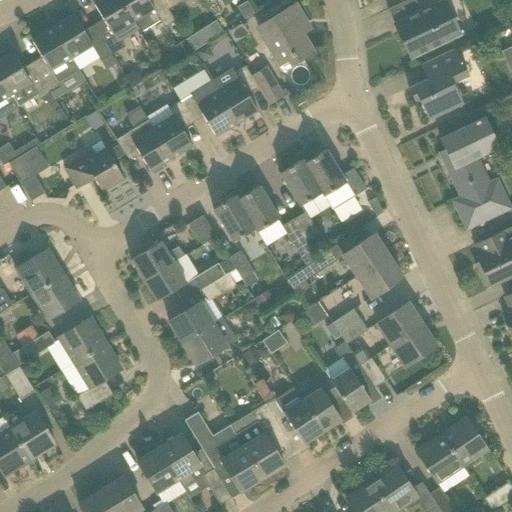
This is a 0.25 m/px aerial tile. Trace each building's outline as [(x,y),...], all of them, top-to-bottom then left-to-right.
[(94,25),(111,55),(125,47),(122,41),(139,30),(140,32),(120,0),(98,0),(94,3),(103,20),(94,25)] [(120,0),(140,32),(160,20),(165,28),(175,21),(168,10),(162,0),(120,0)] [(162,0),(168,10),(178,4),(184,0),(162,0)] [(247,0),(246,0),(237,5),(245,18),(254,12),(247,0)] [(414,0),(407,0),(388,10),(412,60),(413,60),(412,57),(459,35),(442,1),(420,12),(414,0)] [(295,5),(261,25),(264,30),(259,33),(279,65),(294,56),(297,61),(313,52),(301,32),(300,33),(296,26),(305,21),(295,5)] [(111,55),(94,25),(84,31),(74,15),(53,28),(72,59),(92,46),(101,61),(111,55)] [(72,59),(53,28),(32,40),(42,57),(32,63),(50,93),(60,87),(59,83),(79,70),(72,59)] [(186,39),(193,50),(205,43),(198,32),(186,39)] [(511,72),(511,44),(501,50),(511,72)] [(428,78),(408,88),(415,102),(419,100),(429,121),(463,105),(452,84),(468,76),(455,49),(421,65),(428,78)] [(40,99),(50,93),(32,63),(22,69),(12,52),(0,59),(0,79),(17,107),(37,94),(40,99)] [(231,70),(211,82),(236,123),(257,111),(247,94),(258,87),(252,77),(245,65),(233,73),(231,70)] [(252,77),(258,87),(268,104),(282,95),(266,68),(252,77)] [(0,117),(17,107),(0,79),(0,117)] [(211,82),(190,95),(179,102),(192,122),(202,116),(214,137),(236,123),(211,82)] [(172,116),(152,128),(171,159),(192,147),(181,129),(192,122),(179,102),(168,108),(172,116)] [(171,159),(152,128),(139,107),(125,116),(134,130),(117,140),(130,162),(140,156),(149,172),(150,172),(152,175),(163,169),(161,165),(171,159)] [(486,118),(441,140),(451,163),(446,166),(461,198),(454,201),(467,229),(510,208),(497,180),(486,186),(473,159),(500,146),(486,118)] [(102,192),(123,179),(105,149),(84,161),(82,157),(64,168),(77,189),(94,179),(102,192)] [(323,198),(324,197),(332,210),(354,196),(366,189),(353,168),(342,176),(327,152),(305,165),(304,165),(322,193),(321,194),(323,198)] [(22,155),(9,163),(11,167),(21,184),(35,176),(22,155)] [(304,165),(305,165),(303,161),(280,174),(300,207),(321,194),(322,193),(304,165)] [(260,187),(238,200),(255,229),(257,232),(280,219),(260,187)] [(255,229),(238,200),(236,196),(213,209),(233,242),(255,229)] [(383,212),(376,198),(367,203),(376,217),(383,212)] [(318,233),(305,212),(293,219),(307,240),(318,233)] [(215,236),(213,232),(203,215),(189,223),(199,241),(202,245),(215,236)] [(307,240),(293,219),(282,226),(306,265),(318,257),(307,240)] [(505,230),(492,236),(474,245),(480,257),(477,258),(491,286),(511,275),(511,239),(510,240),(505,230)] [(342,255),(357,277),(388,256),(374,235),(342,255)] [(131,259),(144,280),(174,262),(184,255),(178,246),(167,253),(160,241),(131,259)] [(16,268),(32,294),(63,275),(47,249),(16,268)] [(253,272),(240,251),(229,258),(242,279),(253,272)] [(388,256),(357,277),(371,298),(402,277),(388,256)] [(318,257),(306,265),(286,278),(296,295),(308,287),(305,282),(326,268),(318,257)] [(174,262),(144,280),(156,301),(186,282),(174,262)] [(194,278),(201,289),(225,275),(218,263),(194,278)] [(228,273),(225,275),(201,289),(209,301),(235,285),(228,273)] [(63,275),(32,294),(48,320),(79,301),(63,275)] [(0,288),(0,312),(12,305),(3,290),(0,288)] [(319,301),(307,308),(316,322),(328,314),(319,301)] [(168,321),(182,342),(213,324),(200,302),(168,321)] [(422,324),(407,303),(376,323),(390,345),(422,324)] [(332,323),(339,334),(360,320),(353,309),(332,323)] [(59,337),(74,363),(105,344),(89,318),(59,337)] [(222,318),(213,324),(182,342),(195,365),(227,347),(237,340),(223,318),(223,319),(222,318)] [(367,330),(360,320),(339,334),(344,342),(347,345),(367,330)] [(422,324),(390,345),(405,367),(436,346),(422,324)] [(262,339),(270,351),(286,341),(278,329),(262,339)] [(23,347),(28,358),(29,359),(56,344),(48,332),(23,347)] [(0,367),(5,375),(19,365),(6,345),(1,337),(0,337),(0,367)] [(371,382),(360,365),(347,345),(344,342),(333,349),(340,359),(324,370),(327,376),(341,396),(340,396),(351,413),(370,400),(362,388),(371,382)] [(105,344),(74,363),(90,388),(77,396),(77,397),(86,410),(112,394),(104,380),(121,370),(105,344)] [(360,365),(371,382),(374,387),(385,380),(374,363),(371,358),(360,365)] [(34,391),(19,365),(5,375),(20,400),(34,391)] [(330,403),(340,396),(341,396),(327,376),(316,383),(319,388),(301,400),(323,432),(341,420),(330,403)] [(275,398),(265,403),(286,438),(296,432),(304,444),(323,432),(301,400),(293,387),(276,399),(275,398)] [(286,438),(265,403),(251,412),(257,422),(236,435),(243,447),(263,478),(284,465),(273,446),(286,438)] [(184,420),(194,438),(201,449),(214,469),(221,480),(229,474),(240,492),(263,478),(243,447),(221,461),(216,454),(221,450),(198,412),(184,420)] [(36,413),(9,429),(28,460),(55,444),(36,413)] [(462,466),(487,449),(467,419),(451,429),(452,430),(444,436),(443,435),(442,435),(462,466)] [(0,469),(3,475),(28,460),(9,429),(0,434),(0,469)] [(159,448),(178,479),(183,488),(195,481),(190,472),(200,465),(181,435),(159,448)] [(416,452),(437,483),(462,466),(442,435),(440,436),(441,438),(433,443),(432,442),(416,452)] [(159,448),(137,462),(156,493),(178,479),(159,448)] [(372,482),(371,482),(391,511),(392,511),(403,505),(404,507),(409,509),(419,502),(425,511),(442,511),(430,494),(422,482),(412,488),(396,466),(381,476),(381,477),(373,483),(372,482)] [(214,469),(205,474),(202,476),(209,488),(220,505),(231,498),(221,480),(214,469)] [(101,491),(113,511),(136,511),(142,509),(123,477),(101,491)] [(391,511),(371,482),(370,483),(371,484),(362,490),(362,489),(346,499),(354,511),(391,511)] [(511,498),(511,486),(509,482),(484,498),(493,511),(501,506),(511,498)] [(440,487),(430,494),(442,511),(455,511),(457,511),(440,487)] [(83,511),(113,511),(101,491),(79,504),(83,511)] [(155,510),(156,511),(172,511),(167,502),(155,510)]
